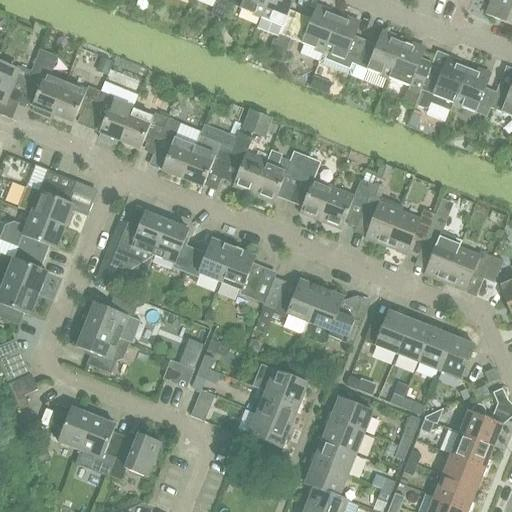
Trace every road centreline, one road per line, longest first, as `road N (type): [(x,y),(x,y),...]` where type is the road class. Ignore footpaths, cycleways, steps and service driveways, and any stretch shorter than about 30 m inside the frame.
road 1 (residential): [(183,511),(215,434),(51,370),(45,355),(115,173)]
road 2 (residential): [(511,377),(484,318),(115,173)]
road 3 (residential): [(511,50),(385,0)]
road 4 (residential): [(115,173),(0,121)]
